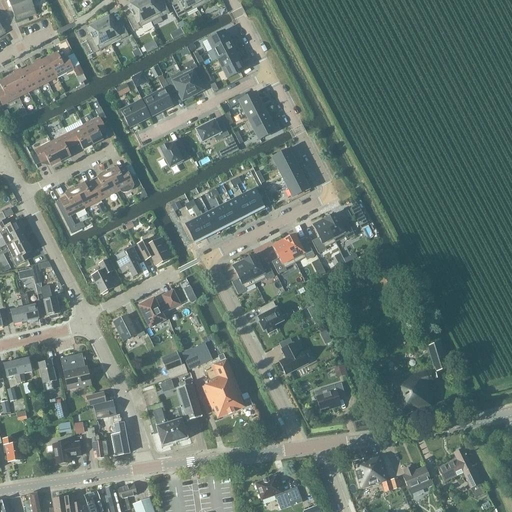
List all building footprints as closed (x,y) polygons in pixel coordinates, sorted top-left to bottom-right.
[(8,0),(11,9),(31,1),(30,0),(8,0)] [(151,23),(139,0),(135,0),(130,3),(131,5),(129,6),(134,16),(127,19),(134,32),(151,23)] [(139,0),(151,23),(169,13),(163,1),(157,4),(154,0),(139,0)] [(197,9),(192,0),(178,0),(179,2),(172,6),(178,18),(197,9)] [(192,0),(197,9),(213,0),(192,0)] [(11,9),(15,17),(16,23),(36,15),(31,1),(11,9)] [(107,16),(98,21),(110,45),(128,36),(122,24),(116,27),(111,17),(108,18),(107,16)] [(24,24),(28,33),(44,27),(41,18),(24,24)] [(110,45),(98,21),(89,25),(90,27),(88,29),(93,39),(87,42),(93,54),(110,45)] [(175,22),(169,24),(171,30),(177,28),(175,22)] [(208,40),(213,50),(229,42),(224,32),(208,40)] [(213,50),(218,60),(234,51),(229,42),(213,50)] [(218,60),(223,69),(239,61),(234,51),(218,60)] [(57,55),(47,60),(57,78),(73,70),(67,58),(61,61),(57,55)] [(47,83),(57,78),(47,60),(41,63),(40,60),(36,62),(47,83)] [(239,61),(223,69),(228,79),(244,71),(239,61)] [(37,88),(47,83),(36,62),(33,64),(34,66),(28,69),(37,88)] [(196,65),(181,73),(192,96),(202,91),(196,79),(202,76),(196,65)] [(28,92),(37,88),(28,69),(22,72),(21,70),(17,72),(28,92)] [(15,76),(9,79),(18,97),(28,92),(17,72),(13,74),(15,76)] [(181,73),(165,80),(171,92),(176,89),(183,101),(192,96),(181,73)] [(136,76),(131,79),(136,88),(141,85),(136,76)] [(0,84),(3,90),(0,92),(0,101),(2,106),(18,97),(9,79),(0,83),(0,84)] [(164,91),(154,96),(162,112),(172,106),(166,95),(171,92),(165,80),(160,83),(164,91)] [(240,103),(244,111),(260,103),(255,93),(246,98),(244,94),(228,102),(231,108),(240,103)] [(162,112),(154,96),(144,101),(152,117),(162,112)] [(141,102),(131,107),(139,123),(149,118),(141,102)] [(245,123),(265,113),(260,103),(244,111),(240,114),(242,118),(246,115),(249,121),(245,123)] [(139,123),(131,107),(121,112),(129,128),(139,123)] [(203,111),(207,121),(213,118),(208,108),(203,111)] [(245,123),(250,133),(270,122),(265,113),(245,123)] [(99,119),(83,127),(92,145),(102,140),(99,134),(105,131),(103,125),(108,123),(103,114),(98,116),(98,117),(99,119)] [(208,124),(196,131),(202,143),(214,137),(216,142),(228,136),(223,125),(218,128),(214,121),(208,124)] [(270,122),(250,133),(254,131),(259,141),(275,132),(270,122)] [(83,127),(67,135),(73,147),(79,144),(83,150),(92,145),(83,127)] [(67,135),(51,144),(60,162),(70,157),(67,150),(73,147),(67,135)] [(239,150),(232,138),(225,142),(228,147),(216,153),(220,160),(232,154),(239,150)] [(168,145),(159,149),(170,169),(183,162),(181,158),(187,155),(181,144),(175,147),(173,143),(169,146),(168,145)] [(50,167),(60,162),(51,144),(35,152),(41,164),(47,160),(50,167)] [(289,150),(273,158),(278,168),(294,160),(289,150)] [(294,160),(278,168),(283,178),(299,170),(294,160)] [(107,170),(106,171),(117,192),(120,190),(121,192),(123,193),(125,193),(127,193),(130,191),(132,190),(133,188),(133,186),(132,184),(133,184),(124,168),(118,171),(117,169),(115,170),(114,168),(112,168),(111,169),(109,170),(107,170)] [(299,170),(283,178),(288,188),(304,180),(299,170)] [(100,201),(116,192),(106,171),(103,173),(100,174),(98,176),(99,178),(97,179),(98,181),(92,184),(98,195),(100,201)] [(304,180),(288,188),(293,198),(309,190),(304,180)] [(76,186),(73,188),(84,209),(100,201),(98,195),(92,184),(86,188),(85,186),(83,186),(82,184),(79,185),(76,186)] [(68,217),(84,209),(73,188),(71,189),(68,191),(65,192),(67,195),(65,196),(66,198),(60,201),(68,217)] [(255,190),(243,196),(251,213),(263,207),(255,190)] [(243,196),(231,202),(240,219),(251,213),(243,196)] [(231,202),(220,208),(229,225),(240,219),(231,202)] [(220,208),(208,214),(217,231),(229,225),(220,208)] [(208,214),(197,219),(206,237),(217,231),(208,214)] [(335,215),(324,221),(335,243),(345,238),(347,240),(355,236),(348,223),(341,227),(335,215)] [(206,237),(197,219),(185,226),(194,243),(206,237)] [(7,220),(0,223),(0,232),(6,246),(24,237),(20,230),(22,229),(19,223),(17,224),(16,222),(10,226),(7,221),(7,220)] [(324,221),(313,226),(319,238),(312,242),(318,254),(326,250),(325,248),(335,243),(324,221)] [(295,236),(284,241),(296,263),(305,258),(307,260),(315,256),(305,239),(298,242),(295,236)] [(24,237),(6,246),(11,255),(9,256),(12,262),(14,267),(30,259),(27,254),(31,252),(30,250),(32,250),(29,244),(27,244),(24,237)] [(147,240),(137,246),(145,261),(151,258),(156,267),(168,261),(164,253),(166,252),(160,240),(150,245),(147,240)] [(296,263),(284,241),(273,247),(279,258),(272,262),(278,275),(286,271),(285,269),(296,263)] [(135,262),(141,259),(134,245),(127,249),(129,251),(124,253),(127,258),(116,263),(122,274),(129,271),(132,279),(141,274),(135,262)] [(345,264),(340,254),(335,256),(340,267),(345,264)] [(254,256),(244,262),(255,284),(265,279),(266,281),(275,277),(268,264),(260,268),(254,256)] [(102,271),(91,277),(100,295),(101,295),(103,296),(107,294),(107,292),(113,289),(106,275),(112,272),(106,261),(99,265),(102,271)] [(255,284),(244,262),(233,267),(239,279),(232,283),(238,296),(246,291),(245,289),(255,284)] [(39,265),(32,267),(32,268),(34,278),(35,285),(36,285),(40,284),(42,284),(39,273),(41,272),(39,265)] [(370,277),(376,291),(399,280),(392,265),(370,277)] [(41,292),(42,294),(47,317),(50,317),(50,318),(51,319),(56,318),(57,317),(57,315),(59,315),(56,299),(52,299),(49,287),(40,288),(41,292)] [(165,302),(156,306),(153,301),(139,308),(150,328),(163,321),(160,315),(169,310),(179,305),(172,292),(163,297),(165,302)] [(25,294),(20,295),(21,301),(26,322),(29,322),(31,323),(36,322),(37,320),(39,320),(35,305),(30,307),(27,294),(25,294)] [(18,309),(10,311),(13,325),(26,322),(21,301),(17,302),(18,309)] [(262,316),(258,318),(259,321),(260,322),(259,323),(263,332),(266,330),(268,334),(276,330),(274,326),(283,322),(276,308),(276,309),(273,303),(259,310),(262,316)] [(313,307),(307,310),(315,325),(320,322),(313,307)] [(117,329),(117,331),(118,335),(120,336),(123,342),(127,340),(129,340),(132,339),(133,337),(136,335),(138,339),(145,335),(137,321),(131,324),(127,316),(114,323),(117,329)] [(285,359),(279,362),(286,376),(308,364),(301,351),(298,352),(293,344),(281,350),(285,359)] [(427,386),(437,384),(434,372),(447,368),(440,344),(439,344),(427,347),(433,368),(389,379),(398,418),(425,411),(424,408),(432,406),(427,386)] [(183,349),(186,360),(193,358),(189,347),(183,349)] [(194,353),(200,366),(207,363),(200,350),(194,353)] [(82,358),(82,355),(60,359),(67,391),(81,388),(90,386),(91,386),(86,367),(85,368),(83,362),(85,361),(84,358),(82,358)] [(162,362),(166,372),(182,366),(178,356),(162,362)] [(15,362),(21,383),(26,382),(24,375),(31,373),(28,359),(15,362)] [(211,383),(202,387),(212,411),(213,410),(216,416),(217,419),(224,416),(244,408),(239,396),(241,396),(226,360),(225,361),(221,362),(213,365),(212,366),(217,378),(210,381),(211,383)] [(6,379),(15,377),(17,384),(21,383),(15,362),(3,365),(6,379)] [(51,382),(55,381),(51,362),(38,365),(45,392),(53,390),(51,382)] [(23,385),(26,395),(31,393),(28,383),(23,385)] [(179,389),(177,389),(182,407),(177,409),(181,421),(186,419),(187,423),(201,418),(191,385),(186,387),(185,383),(178,385),(179,389)] [(338,397),(344,395),(341,384),(314,392),(320,411),(334,407),(334,408),(341,407),(338,397)] [(7,391),(11,403),(17,401),(14,389),(7,391)] [(104,393),(90,396),(93,406),(106,402),(104,393)] [(159,397),(144,401),(154,435),(157,434),(161,448),(186,440),(181,421),(168,425),(167,422),(165,422),(162,412),(164,412),(159,397)] [(1,403),(4,416),(10,414),(8,402),(1,403)] [(65,402),(54,404),(58,419),(68,416),(65,402)] [(118,415),(99,418),(101,430),(111,429),(116,428),(117,432),(118,436),(112,437),(114,450),(116,449),(118,456),(129,454),(127,446),(128,446),(127,441),(126,441),(124,427),(121,427),(118,415)] [(94,429),(87,430),(89,439),(91,438),(94,460),(109,458),(106,442),(99,443),(98,437),(95,438),(94,431),(94,429)] [(2,440),(4,454),(7,453),(8,463),(14,462),(15,464),(20,463),(20,461),(21,461),(19,444),(12,445),(12,439),(2,440)] [(70,458),(80,457),(78,443),(68,445),(68,444),(53,446),(56,465),(59,465),(61,466),(66,466),(67,464),(70,463),(70,458)] [(456,460),(437,469),(444,483),(463,474),(465,478),(470,490),(480,485),(474,474),(462,449),(453,454),(456,460)] [(360,489),(374,485),(378,499),(370,501),(372,505),(365,507),(366,511),(412,511),(401,488),(399,479),(387,482),(380,458),(372,460),(372,457),(352,463),(360,489)] [(405,476),(403,477),(409,490),(411,495),(432,486),(430,481),(424,468),(414,472),(412,467),(411,468),(409,467),(405,469),(404,470),(403,471),(405,476)] [(262,482),(254,485),(260,502),(274,497),(279,509),(280,511),(301,503),(301,501),(296,488),(281,493),(275,477),(267,480),(266,480),(262,481),(262,482)] [(124,511),(129,511),(126,499),(136,496),(133,486),(117,490),(122,511),(124,511)] [(118,511),(113,488),(103,491),(108,509),(112,508),(112,511),(118,511)] [(85,496),(84,496),(89,510),(89,511),(102,511),(96,492),(90,494),(89,493),(86,494),(85,496)] [(41,511),(38,494),(28,495),(29,502),(30,511),(41,511)] [(74,496),(63,498),(65,511),(81,511),(80,502),(75,502),(74,496)] [(65,511),(63,498),(52,500),(54,509),(49,510),(49,511),(65,511)] [(132,505),(134,511),(153,511),(148,499),(132,505)] [(0,511),(10,511),(7,500),(0,502),(0,511)]
